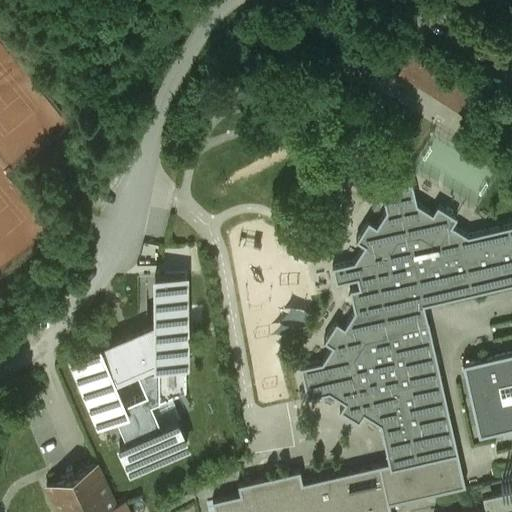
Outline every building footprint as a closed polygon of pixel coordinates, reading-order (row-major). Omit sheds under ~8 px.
[(410,49),(397,69),(466,114),(478,94),(410,49)] [(511,223),(467,233),(451,223),(456,215),(437,203),(431,211),(416,201),(411,180),(380,186),(385,208),(375,224),(367,219),(355,238),(363,243),(353,259),(331,264),(335,280),(362,274),(364,283),(349,287),(353,308),(343,325),(335,319),(323,338),(331,344),(321,359),(299,364),(306,395),(328,390),(344,400),(339,408),(358,420),(363,412),(379,422),(388,460),(389,467),(456,452),(457,452),(423,302),(511,282),(511,223)] [(142,329),(121,338),(121,339),(99,348),(98,345),(70,357),(98,421),(115,414),(126,439),(118,442),(129,468),(186,444),(175,418),(160,425),(150,401),(156,398),(158,397),(158,364),(185,363),(184,275),(154,275),(154,324),(142,330),(142,329)] [(511,350),(461,361),(478,434),(511,426),(511,350)] [(185,363),(158,364),(158,397),(156,398),(155,401),(185,389),(185,363)] [(388,460),(302,480),(299,468),(237,482),(239,491),(212,497),(214,511),(390,511),(389,501),(464,485),(456,452),(389,467),(388,460)] [(95,462),(46,483),(47,485),(47,484),(59,511),(129,511),(124,499),(115,503),(110,493),(109,493),(95,462)] [(511,511),(511,485),(481,493),(484,505),(453,511),(511,511)]
